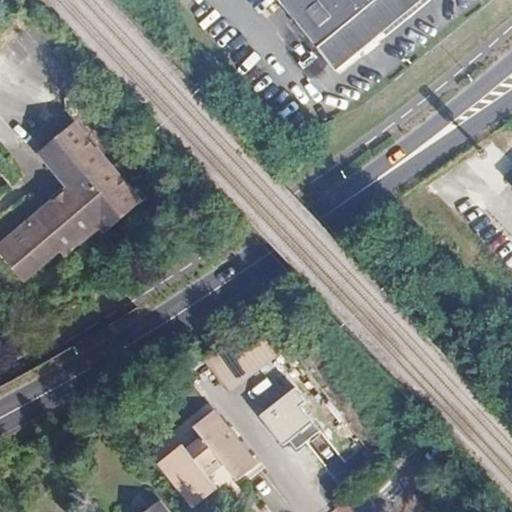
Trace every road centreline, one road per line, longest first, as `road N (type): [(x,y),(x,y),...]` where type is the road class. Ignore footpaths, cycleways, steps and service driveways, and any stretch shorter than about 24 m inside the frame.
road 1 (primary): [(0,416),(251,266),(511,77)]
road 2 (residential): [(373,511),(511,378)]
